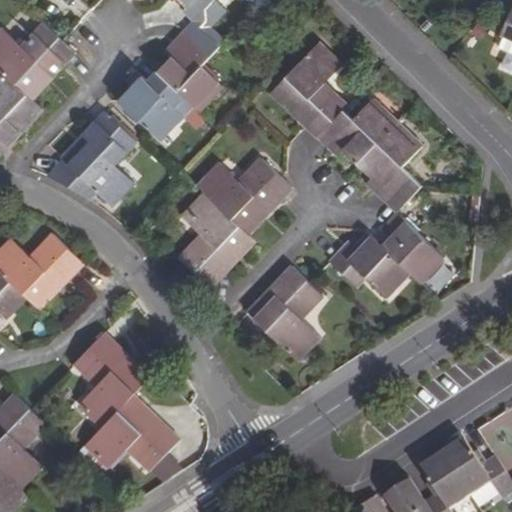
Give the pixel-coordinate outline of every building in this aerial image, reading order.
[(216,0),(185,0),(189,3),(182,9),(195,22),(186,32),(213,57),(223,47),(206,32),(226,10),(216,0)] [(511,13),(503,34),(505,35),(511,37),(511,13)] [(0,68),(33,101),(78,54),(65,41),(48,24),(25,47),(6,28),(0,33),(0,68)] [(185,96),(200,111),(223,87),(204,68),(213,57),(186,32),(167,51),(173,58),(159,71),(185,96)] [(511,54),(511,37),(505,35),(499,48),(511,54)] [(275,95),(320,138),(345,111),(350,106),(327,84),(344,66),(323,45),(275,95)] [(0,154),(43,110),(33,101),(0,68),(0,154)] [(119,101),(162,141),(184,117),(175,108),(185,96),(159,71),(150,82),(144,75),(119,101)] [(346,152),(361,165),(398,126),(400,124),(374,102),(354,121),(345,111),(320,138),(340,158),(346,152)] [(65,162),(52,175),(62,180),(76,188),(89,197),(92,198),(97,193),(113,208),(135,184),(115,165),(136,142),(107,114),(85,137),(91,143),(69,165),(65,162)] [(371,185),(389,203),(414,176),(405,168),(423,149),(398,126),(361,165),(376,181),(371,185)] [(63,160),(65,162),(69,165),(91,143),(85,137),(63,160)] [(207,195),(248,233),(292,187),(262,159),(240,183),(221,163),(199,186),(207,195)] [(389,203),(399,213),(424,186),(414,176),(389,203)] [(181,258),(213,287),(257,241),(248,233),(207,195),(185,218),(203,235),(181,258)] [(414,275),(424,284),(447,259),(399,213),(390,223),(395,228),(382,244),(414,275)] [(369,278),(391,298),(414,275),(382,244),(369,232),(354,247),(350,244),(332,262),(359,287),(369,278)] [(0,270),(29,298),(41,308),(83,264),(54,237),(32,258),(13,239),(0,252),(0,270)] [(251,314),(301,361),(322,339),(303,321),(324,299),(293,268),(251,314)] [(0,326),(29,298),(0,270),(0,326)] [(81,407),(103,427),(135,395),(150,378),(105,335),(74,367),(98,390),(81,407)] [(0,466),(25,491),(47,468),(29,449),(50,427),(33,410),(17,395),(0,412),(0,466)] [(86,446),(110,470),(128,452),(149,473),(168,454),(181,440),(135,395),(103,427),(86,446)] [(412,480),(388,495),(398,511),(454,511),(452,508),(493,481),(504,497),(511,491),(511,478),(498,455),(484,463),(467,437),(422,466),(439,493),(426,501),(412,480)] [(184,470),(168,454),(149,473),(161,485),(184,470)] [(0,511),(16,511),(31,497),(25,491),(0,466),(0,511)] [(390,511),(379,493),(356,508),(358,511),(390,511)]
